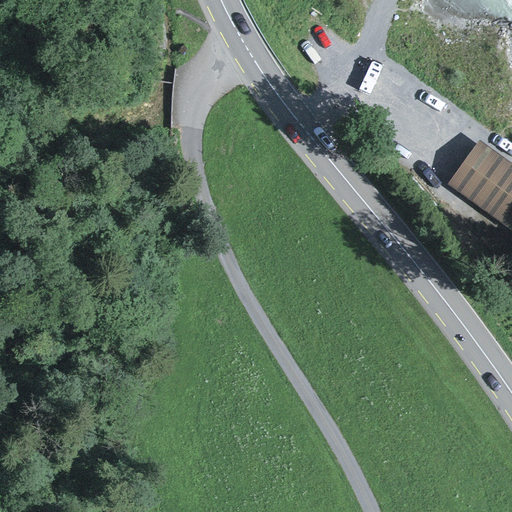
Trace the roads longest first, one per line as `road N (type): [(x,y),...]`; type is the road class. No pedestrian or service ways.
road 1 (track): [(366,511),(228,276),(198,218),(181,159),(182,116),(196,84),(236,44)]
road 2 (secondary): [(213,0),(264,86),(511,400)]
